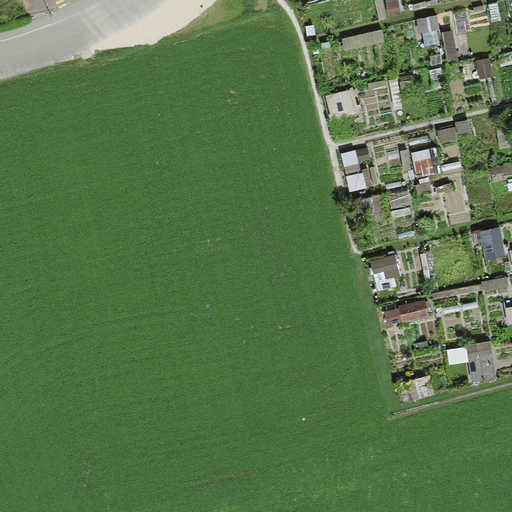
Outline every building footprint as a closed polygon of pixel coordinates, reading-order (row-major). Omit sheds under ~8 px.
[(375,0),(380,19),(387,18),(383,0),(375,0)] [(386,0),(389,13),(402,11),(399,0),(386,0)] [(437,4),(435,0),(425,0),(409,4),(411,10),(437,4)] [(491,19),(501,17),(497,0),(493,0),(488,1),(491,19)] [(440,27),(437,13),(416,16),(419,31),(423,30),(425,44),(439,42),(437,28),(440,27)] [(306,33),(316,32),(315,22),(305,23),(306,33)] [(385,39),(383,27),(342,36),(345,47),(385,39)] [(442,30),(448,59),(458,57),(453,28),(442,30)] [(511,60),(511,49),(499,53),(502,63),(511,60)] [(432,63),(443,62),(442,52),(430,54),(432,63)] [(480,77),(493,74),(490,56),(477,58),(480,77)] [(433,88),(445,85),(441,66),(429,68),(433,88)] [(400,75),(403,92),(415,90),(412,73),(400,75)] [(389,77),(394,107),(403,105),(399,76),(389,77)] [(387,84),(386,77),(368,81),(369,88),(387,84)] [(365,119),(361,103),(358,104),(353,85),(326,92),(330,111),(329,111),(332,127),(365,119)] [(468,116),(456,120),(460,134),(472,131),(468,116)] [(439,140),(457,137),(455,124),(437,127),(439,140)] [(356,148),(356,147),(341,151),(346,170),(361,167),(359,161),(371,158),(368,145),(356,148)] [(436,171),(430,145),(411,149),(417,175),(436,171)] [(400,148),(404,169),(412,167),(409,146),(400,148)] [(511,175),(511,163),(511,161),(490,166),(493,180),(511,175)] [(363,169),(346,174),(350,190),(378,182),(374,164),(362,167),(363,169)] [(402,186),(401,179),(385,183),(386,189),(402,186)] [(453,187),(451,180),(436,186),(438,192),(453,187)] [(411,202),(408,188),(388,192),(391,206),(411,202)] [(412,213),(410,205),(393,208),(395,217),(412,213)] [(439,229),(437,216),(422,218),(423,231),(439,229)] [(504,239),(500,224),(474,230),(477,245),(504,239)] [(463,240),(462,234),(446,237),(448,243),(463,240)] [(401,272),(396,251),(371,258),(376,278),(401,272)] [(420,252),(425,276),(431,275),(426,251),(420,252)] [(508,284),(506,275),(482,279),(482,281),(432,290),(433,297),(483,287),(484,289),(508,284)] [(429,314),(426,297),(399,303),(403,320),(429,314)] [(472,379),(496,375),(491,338),(467,341),(472,379)] [(436,392),(431,372),(396,381),(401,401),(436,392)]
